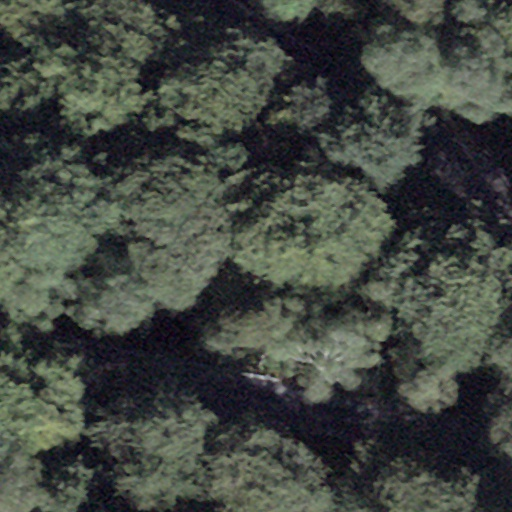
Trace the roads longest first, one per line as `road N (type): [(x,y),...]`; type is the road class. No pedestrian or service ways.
road 1 (tertiary): [(0,333),(511,458)]
road 2 (tertiary): [(511,216),(168,0)]
